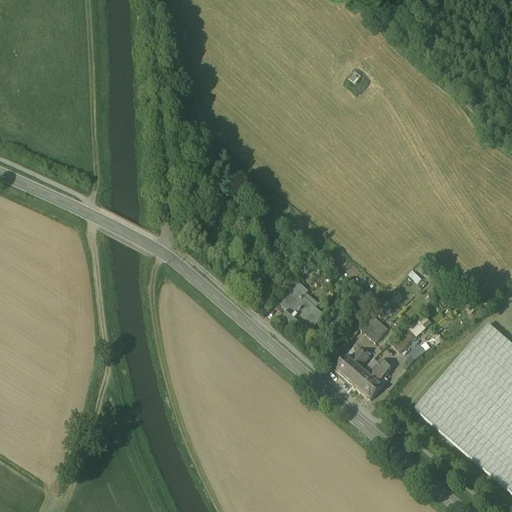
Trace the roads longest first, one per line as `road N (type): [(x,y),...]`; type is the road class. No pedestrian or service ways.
road 1 (secondary): [(0,175),(180,268),(461,511)]
road 2 (track): [(56,511),(108,367),(93,218)]
road 3 (track): [(167,242),(154,293),(161,356),(220,511)]
road 4 (track): [(167,242),(149,0)]
